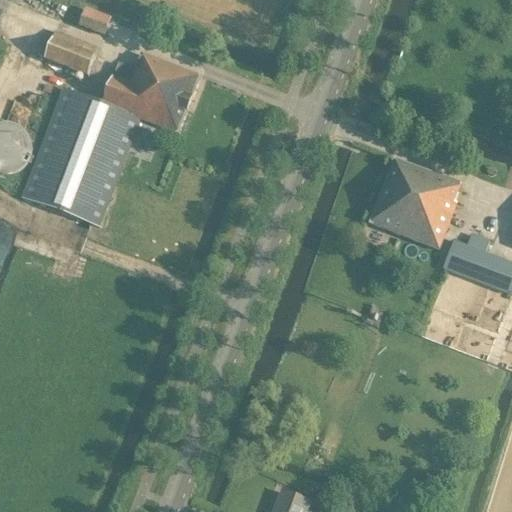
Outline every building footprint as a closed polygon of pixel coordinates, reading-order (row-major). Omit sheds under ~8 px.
[(73,0),(72,12),(83,12),(83,0),(73,0)] [(79,25),(106,35),(112,18),(86,8),(79,25)] [(88,76),(99,49),(56,32),(45,60),(88,76)] [(105,103),(64,88),(23,197),(101,227),(141,120),(180,135),(202,78),(144,55),(138,70),(119,63),(115,78),(105,103)] [(19,140),(18,132),(14,126),(11,124),(8,122),(1,120),(0,120),(0,158),(5,158),(8,157),(13,154),(15,151),(17,148),(19,144),(19,140)] [(371,226),(405,239),(439,251),(457,204),(454,203),(461,185),(429,173),(396,161),(371,226)] [(511,261),(502,258),(501,260),(486,255),(491,242),(474,236),(469,247),(456,242),(445,269),(491,286),(491,287),(511,294),(511,261)] [(337,496),(321,490),(315,505),(331,511),(337,496)] [(309,511),(312,504),(283,493),(275,511),(309,511)]
